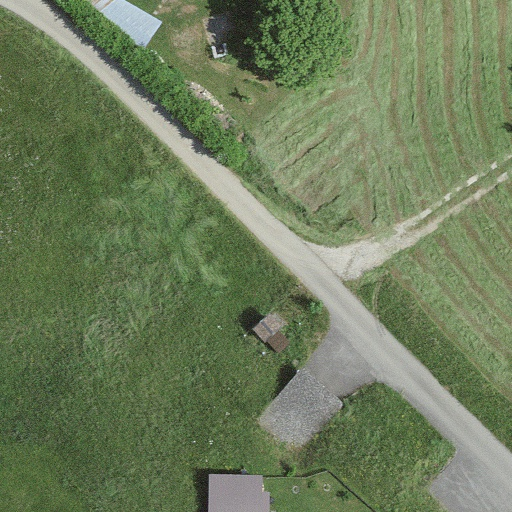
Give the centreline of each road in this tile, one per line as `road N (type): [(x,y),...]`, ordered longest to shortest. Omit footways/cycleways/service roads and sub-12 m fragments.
road 1 (residential): [(511,476),(111,72),(19,0)]
road 2 (track): [(319,279),(511,172)]
